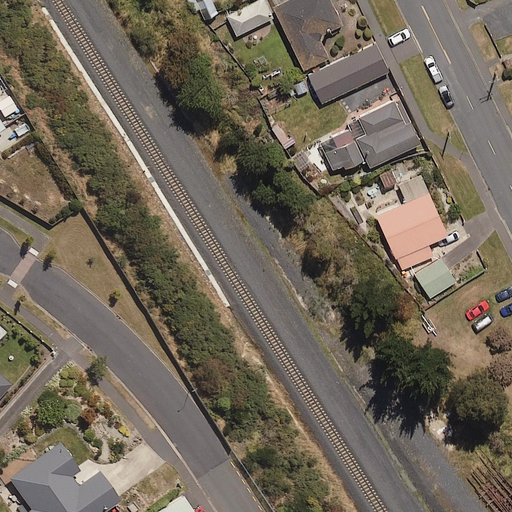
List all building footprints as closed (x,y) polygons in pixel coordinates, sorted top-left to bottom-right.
[(211,0),(187,0),(194,13),(199,10),(204,22),(219,14),(211,0)] [(271,19),(260,0),(257,0),(227,16),(238,37),(271,19)] [(342,24),(330,0),(285,0),(273,6),(303,69),(329,57),(318,36),(342,24)] [(389,72),(375,44),(308,78),(321,105),(389,72)] [(0,110),(3,115),(16,108),(7,91),(0,94),(0,110)] [(422,144),(402,99),(348,123),(351,131),(320,145),(333,174),(366,159),(370,167),(422,144)] [(304,148),(290,157),(299,171),(313,162),(304,148)] [(448,234),(420,172),(398,182),(407,201),(376,215),(401,271),(434,256),(428,243),(448,234)] [(456,282),(442,258),(413,276),(428,299),(456,282)] [(0,393),(10,383),(0,374),(0,393)] [(70,475),(78,469),(58,441),(8,477),(32,511),(100,511),(119,499),(97,469),(77,484),(70,475)] [(157,511),(192,511),(182,495),(157,511)]
